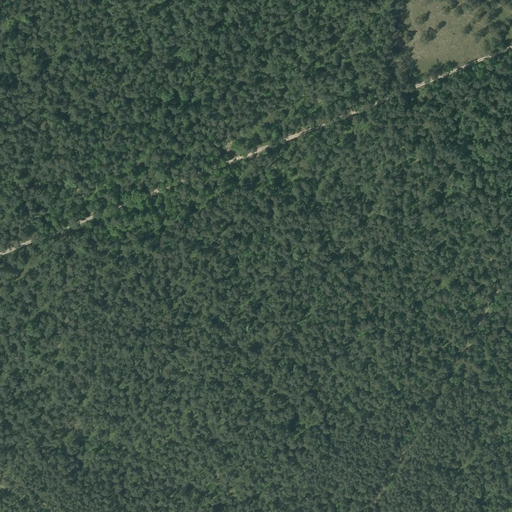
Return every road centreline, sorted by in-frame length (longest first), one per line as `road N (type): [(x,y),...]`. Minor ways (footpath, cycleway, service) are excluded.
road 1 (track): [(0,253),(511,46)]
road 2 (track): [(511,265),(371,511)]
